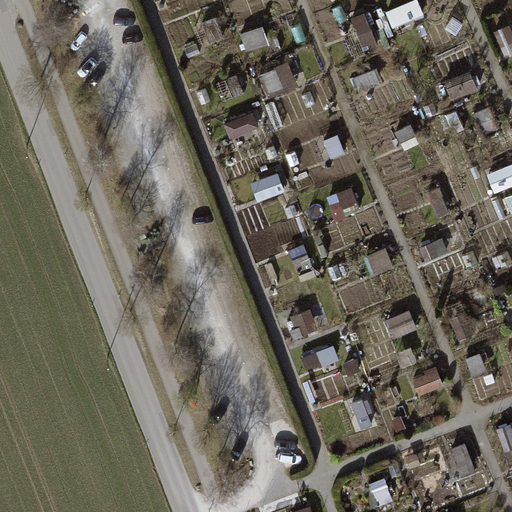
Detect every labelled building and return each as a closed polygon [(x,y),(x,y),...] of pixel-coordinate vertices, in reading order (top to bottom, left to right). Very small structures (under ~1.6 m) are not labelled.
[(418,0),(408,0),(386,10),(393,26),(424,13),(418,0)] [(364,11),(351,17),(365,50),(379,44),(364,11)] [(511,29),(509,24),(494,31),(505,56),(511,52),(511,29)] [(262,25),(240,33),(247,50),(269,42),(262,25)] [(288,58),(257,71),(268,97),(298,84),(288,58)] [(374,68),(354,76),(359,89),(380,81),(374,68)] [(469,70),(446,80),(453,98),(477,88),(469,70)] [(237,73),(225,78),(233,96),(244,91),(237,73)] [(486,106),(474,112),(479,123),(481,123),(486,133),(497,128),(486,106)] [(257,110),(227,118),(231,132),(261,125),(257,110)] [(410,123),(395,130),(400,142),(402,142),(405,149),(419,142),(415,135),(416,134),(410,123)] [(337,133),(324,139),(331,157),(344,151),(337,133)] [(511,162),(487,173),(495,192),(511,184),(511,162)] [(277,172),(251,182),(258,200),(284,190),(277,172)] [(351,186),(336,192),(342,207),(357,201),(351,186)] [(439,186),(427,191),(438,216),(450,210),(439,186)] [(442,237),(419,246),(425,260),(448,250),(442,237)] [(303,243),(288,250),(295,265),(303,261),(305,268),(313,265),(303,243)] [(385,246),(367,254),(374,271),(392,263),(385,246)] [(309,304),(289,312),(295,326),(290,328),(294,338),(304,334),(305,337),(320,331),(309,304)] [(409,309),(387,318),(394,336),(417,327),(409,309)] [(463,315),(450,320),(459,340),(472,335),(463,315)] [(312,352),(301,356),(306,367),(314,364),(315,365),(335,357),(331,345),(312,353),(312,352)] [(425,373),(412,378),(419,394),(444,384),(436,365),(424,370),(425,373)] [(364,397),(351,402),(359,424),(373,419),(364,397)] [(511,427),(510,422),(496,428),(505,451),(511,448),(511,427)] [(465,441),(449,448),(458,470),(474,463),(465,441)] [(384,477),(370,483),(371,485),(365,488),(372,506),(379,503),(379,504),(393,499),(384,477)]
